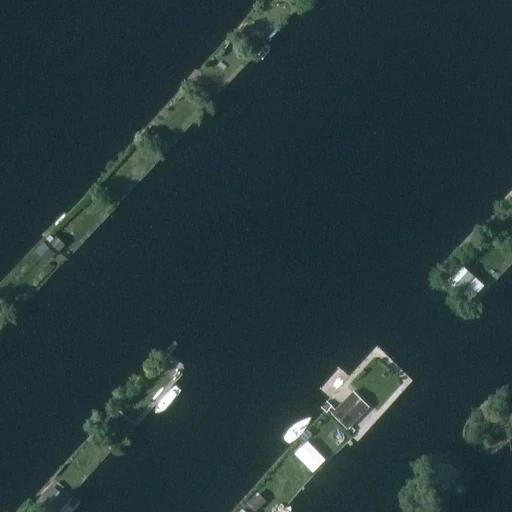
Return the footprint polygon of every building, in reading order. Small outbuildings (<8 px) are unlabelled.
[(155,130),(149,136),(157,144),(163,138),(155,130)] [(55,236),(48,243),(58,252),(65,245),(55,236)] [(44,243),(35,252),(47,263),(56,254),(44,243)] [(458,262),(444,278),(460,292),(474,277),(458,262)] [(331,406),(328,409),(333,413),(332,413),(348,429),(365,412),(348,396),(335,409),(331,406)] [(329,400),(323,406),(328,410),(328,409),(331,406),(333,404),(329,400)] [(118,409),(109,419),(125,433),(134,424),(118,409)] [(108,419),(101,428),(111,437),(118,428),(108,419)] [(47,489),(35,502),(45,511),(52,511),(61,502),(47,489)] [(255,494),(246,503),(255,511),(264,504),(255,494)]
